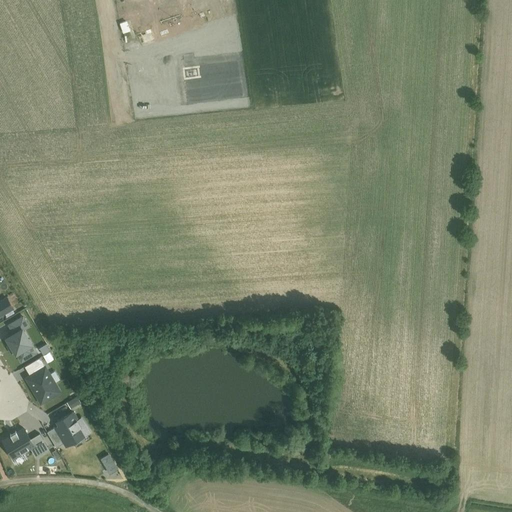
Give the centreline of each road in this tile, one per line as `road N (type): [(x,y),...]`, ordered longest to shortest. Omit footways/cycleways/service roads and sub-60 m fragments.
road 1 (track): [(478,0),(450,465),(434,468)]
road 2 (track): [(120,122),(102,0)]
